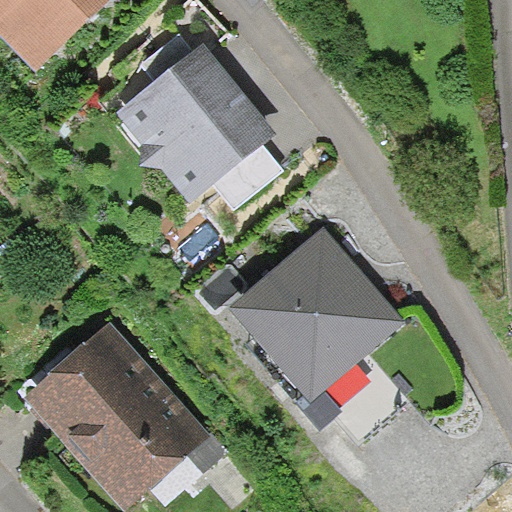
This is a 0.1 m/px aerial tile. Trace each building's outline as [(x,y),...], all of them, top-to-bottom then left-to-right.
[(111,0),(0,0),(0,36),(36,73),(111,0)] [(277,139),(202,48),(118,117),(144,149),(142,173),(164,173),(193,208),(215,190),(265,149),(277,139)] [(285,173),(265,149),(215,190),(235,214),(285,173)] [(405,325),(324,232),(229,313),(310,407),(405,325)] [(112,325),(25,402),(122,511),(126,511),(212,436),(112,325)]
